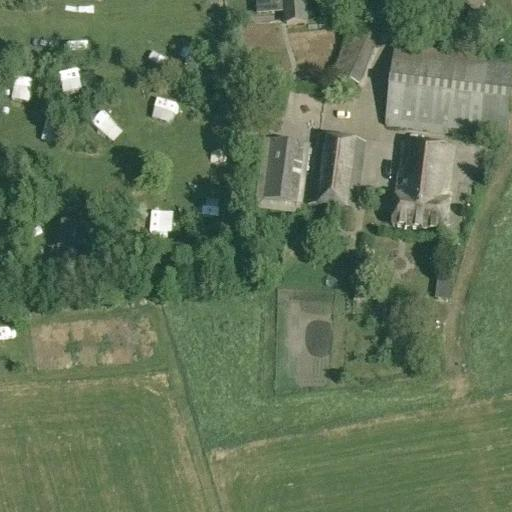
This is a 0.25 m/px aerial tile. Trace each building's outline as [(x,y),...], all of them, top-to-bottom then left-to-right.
[(257,0),(258,2),(284,0),(288,26),(306,24),(304,0),(257,0)] [(364,0),(333,77),(359,87),(397,0),(364,0)] [(462,47),(476,16),(484,0),(429,0),(410,36),(441,51),(443,46),(451,50),(455,45),(462,47)] [(507,143),(511,100),(511,61),(396,47),(386,128),(507,143)] [(19,78),(14,99),(32,103),(38,82),(19,78)] [(112,133),(119,117),(107,112),(101,128),(112,133)] [(356,213),(365,145),(317,139),(308,207),(356,213)] [(265,201),(297,205),(304,148),(272,144),(265,201)] [(447,204),(454,151),(404,145),(397,198),(396,198),(392,228),(445,235),(448,205),(447,204)]
